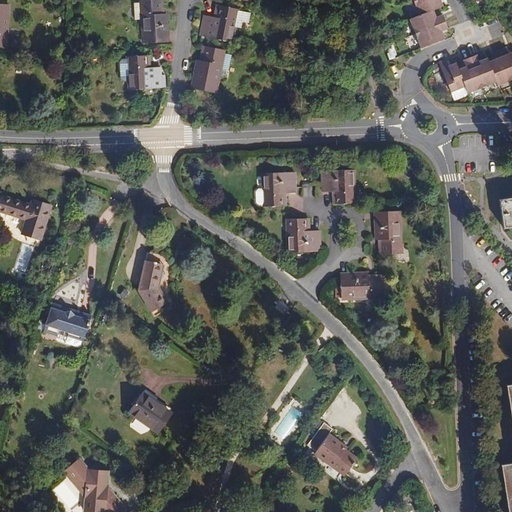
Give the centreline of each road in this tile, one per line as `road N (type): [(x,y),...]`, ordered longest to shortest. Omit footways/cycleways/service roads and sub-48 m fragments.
road 1 (residential): [(422,457),(378,379),(334,325),(172,199),(168,134)]
road 2 (residential): [(464,511),(455,238)]
road 3 (tertiary): [(410,132),(168,134)]
road 4 (tertiary): [(168,134),(0,135)]
road 5 (residential): [(168,134),(185,55),(180,0)]
